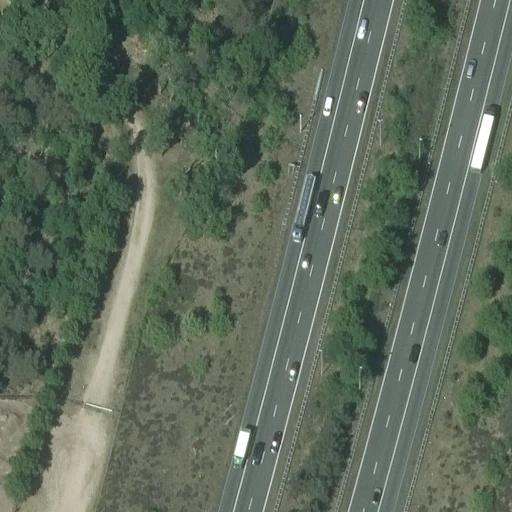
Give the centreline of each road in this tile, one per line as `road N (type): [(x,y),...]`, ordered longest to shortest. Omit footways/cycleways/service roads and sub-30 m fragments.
road 1 (track): [(6,0),(119,95),(145,165),(147,205),(67,511)]
road 2 (motorway): [(361,511),(495,0)]
road 3 (motorway): [(378,0),(247,511)]
